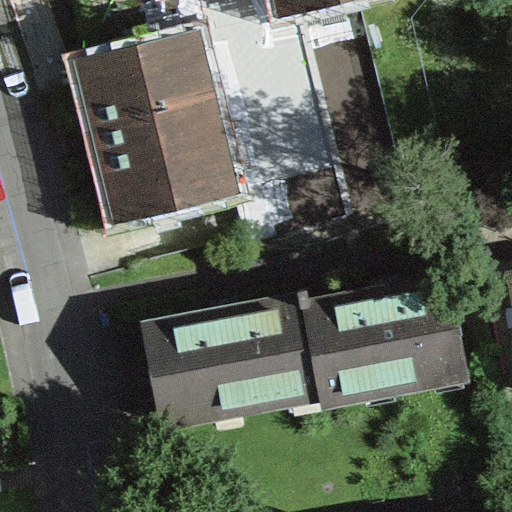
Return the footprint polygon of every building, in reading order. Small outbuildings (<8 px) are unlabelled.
[(294,0),(297,8),(330,0),(294,0)] [(133,214),(238,188),(199,28),(94,54),(110,121),(133,214)] [(511,273),(503,276),(511,330),(511,273)] [(374,289),(309,301),(306,301),(323,391),(324,399),(468,373),(449,275),(374,289)] [(323,391),(306,301),(309,301),(306,286),(298,288),(299,294),(214,310),(143,323),(161,421),(323,391)]
